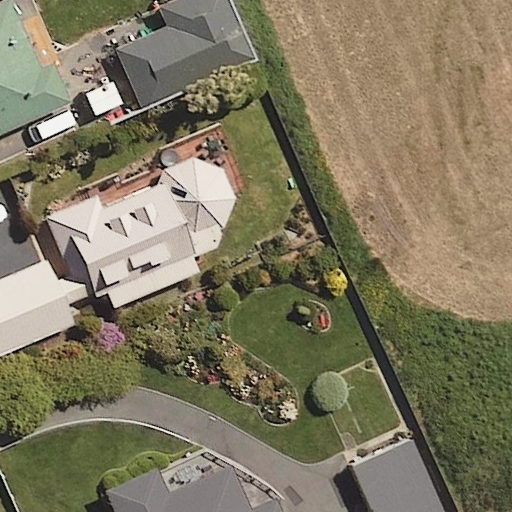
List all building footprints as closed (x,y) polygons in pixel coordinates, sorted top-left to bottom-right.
[(0,0),(0,127),(66,97),(48,57),(34,63),(5,0),(0,0)] [(161,24),(110,46),(136,107),(252,58),(227,0),(167,0),(153,6),(161,24)] [(111,77),(66,103),(79,126),(124,101),(111,77)] [(43,213),(64,262),(45,269),(41,259),(0,275),(0,350),(67,322),(59,303),(98,286),(106,304),(191,268),(184,253),(213,240),(210,232),(223,215),(226,201),(221,180),(207,164),(179,158),(150,171),(154,180),(92,206),(87,194),(43,213)] [(441,511),(406,439),(348,467),(369,511),(441,511)] [(274,511),(268,499),(243,511),(220,462),(160,491),(148,465),(98,489),(108,511),(274,511)]
